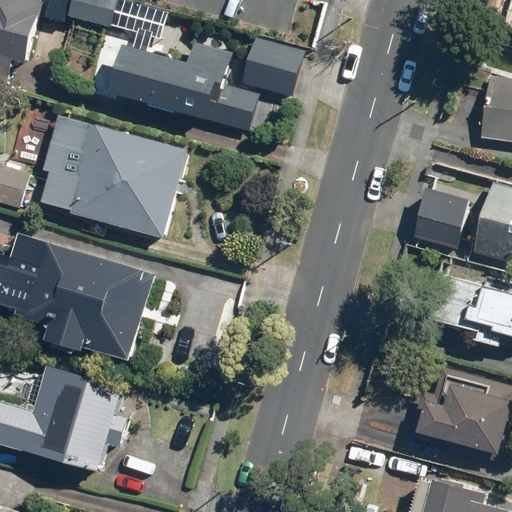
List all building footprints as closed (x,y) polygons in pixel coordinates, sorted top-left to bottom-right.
[(54,0),(0,0),(0,75),(19,80),(25,52),(41,55),(54,0)] [(80,0),(78,11),(123,24),(130,0),(80,0)] [(244,64),(141,38),(128,87),(258,121),(267,87),(240,80),(244,64)] [(511,82),(496,80),(488,136),(511,139),(511,82)] [(196,142),(72,112),(51,201),(174,231),(196,142)] [(38,166),(0,157),(0,195),(30,202),(38,166)] [(511,184),(497,180),(478,251),(511,260),(511,184)] [(477,197),(435,185),(421,235),(463,246),(477,197)] [(0,293),(34,302),(32,310),(65,318),(61,333),(145,354),(168,263),(44,233),(30,230),(24,257),(0,251),(0,293)] [(511,292),(454,276),(442,317),(484,328),(481,340),(503,346),(506,335),(511,336),(511,292)] [(511,385),(439,364),(417,436),(503,461),(511,431),(511,385)] [(133,386),(56,366),(48,401),(0,389),(0,433),(113,462),(133,386)] [(14,511),(25,477),(0,469),(0,511),(14,511)] [(489,491),(439,477),(428,511),(511,511),(511,510),(485,503),(489,491)]
